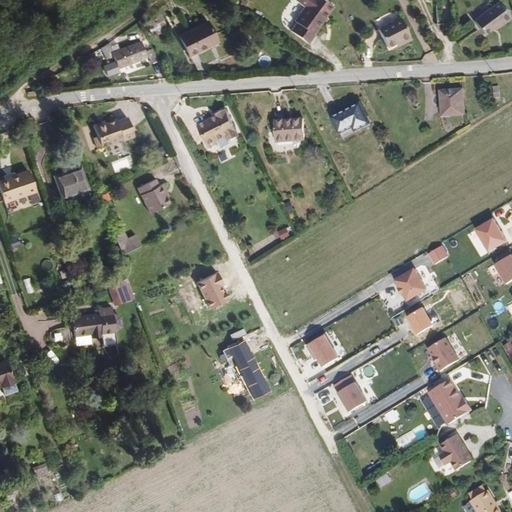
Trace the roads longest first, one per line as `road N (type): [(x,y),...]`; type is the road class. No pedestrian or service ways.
road 1 (tertiary): [(511,62),(55,101),(0,116)]
road 2 (track): [(160,91),(364,511)]
